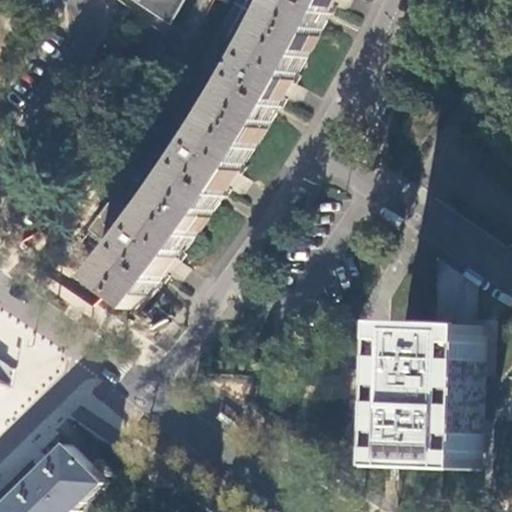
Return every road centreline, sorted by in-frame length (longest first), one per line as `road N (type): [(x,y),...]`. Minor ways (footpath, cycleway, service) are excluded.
road 1 (residential): [(145,396),(231,287),(320,147)]
road 2 (unclassified): [(320,147),(511,279)]
road 3 (tertiary): [(312,511),(145,396)]
road 4 (unclassified): [(85,0),(94,24),(89,44),(0,170)]
road 5 (residential): [(320,147),(394,0)]
road 6 (residential): [(0,451),(95,357)]
